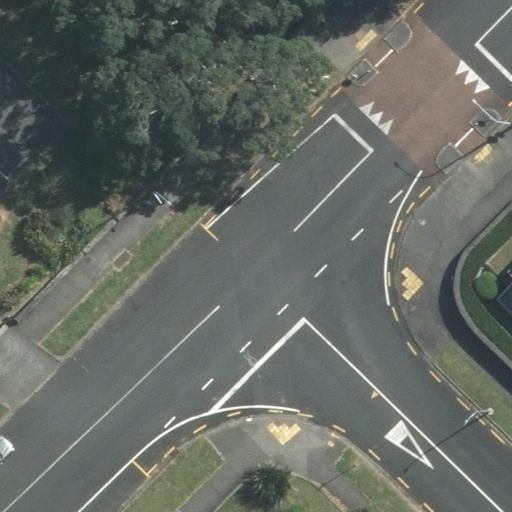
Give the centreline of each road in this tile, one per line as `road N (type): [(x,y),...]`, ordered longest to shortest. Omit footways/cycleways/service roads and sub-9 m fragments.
road 1 (residential): [(505,0),(249,261)]
road 2 (residential): [(505,511),(249,261)]
road 3 (residential): [(249,261),(4,511)]
